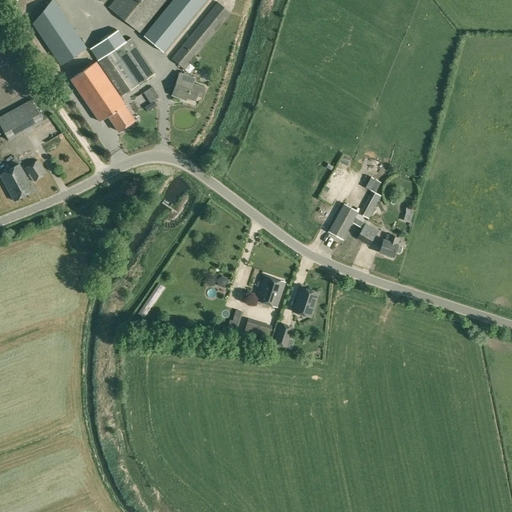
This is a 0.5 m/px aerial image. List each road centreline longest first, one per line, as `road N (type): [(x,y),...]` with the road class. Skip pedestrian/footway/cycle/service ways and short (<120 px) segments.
road 1 (unclassified): [(0,221),(140,157),(172,157),(321,260),(511,325)]
road 2 (track): [(168,511),(132,463),(115,329),(219,176),(252,101)]
